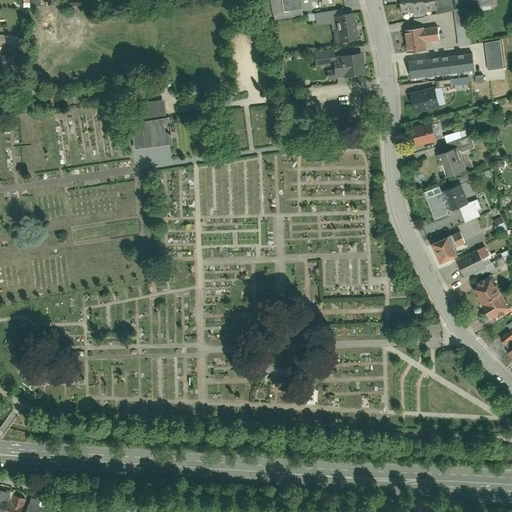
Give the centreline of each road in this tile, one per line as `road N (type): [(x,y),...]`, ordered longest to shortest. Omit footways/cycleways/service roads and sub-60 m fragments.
road 1 (tertiary): [(511,485),(0,450)]
road 2 (tertiary): [(511,386),(455,319),(403,222),(372,0)]
